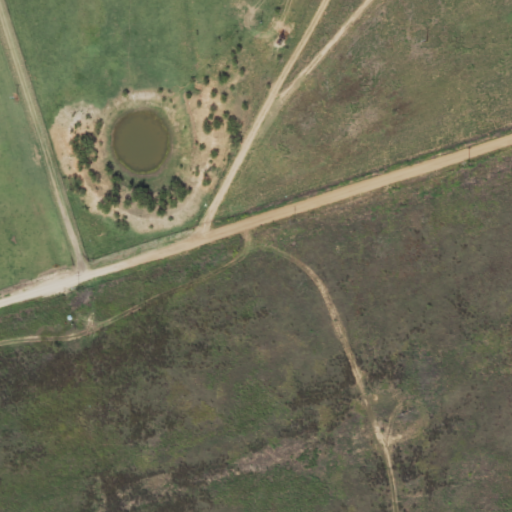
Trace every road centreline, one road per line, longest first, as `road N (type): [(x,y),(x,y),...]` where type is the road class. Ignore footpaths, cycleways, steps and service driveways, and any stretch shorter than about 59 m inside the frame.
road 1 (residential): [(0,299),(511,135)]
road 2 (residential): [(76,275),(1,0)]
road 3 (residential): [(223,229),(205,73),(280,0)]
road 4 (residential): [(319,197),(321,236),(365,306),(371,411)]
